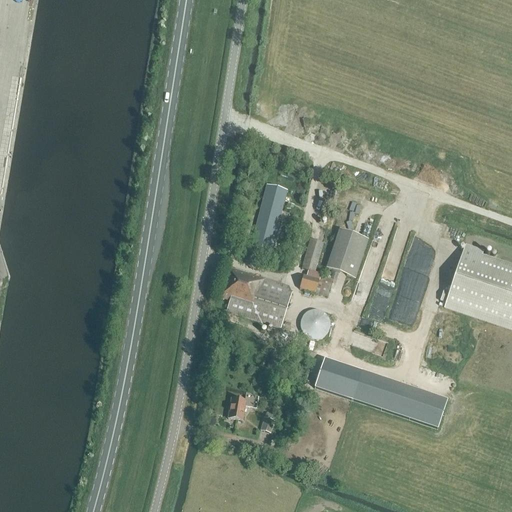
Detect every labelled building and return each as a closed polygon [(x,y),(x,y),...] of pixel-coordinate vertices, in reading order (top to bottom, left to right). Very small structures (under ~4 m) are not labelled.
[(251,247),(271,252),(279,222),(286,192),(266,187),(251,247)] [(328,270),(355,279),(368,241),(340,231),(328,270)] [(299,290),(327,298),(332,281),(320,277),(321,276),(315,274),(323,245),(310,240),(301,270),(309,272),(307,278),(303,277),(299,290)] [(444,311),(511,333),(511,266),(482,257),(483,252),(466,246),(444,311)] [(229,302),(226,313),(280,330),(292,289),(227,269),(218,298),(229,302)] [(330,326),(330,322),(329,319),(327,316),(325,314),(322,311),(320,310),(317,309),(313,309),(311,309),(308,310),(304,312),(302,314),(300,317),(298,320),(297,323),(297,326),(297,329),(298,332),(300,336),(302,338),(305,340),(307,341),(312,343),(316,343),(319,342),(323,340),(325,338),(328,335),(329,332),(330,329),(330,326)] [(274,370),(273,373),(282,376),(288,357),(273,352),(267,369),(274,370)] [(361,375),(322,362),(313,391),(352,403),(361,375)] [(228,420),(242,422),(245,403),(231,400),(228,420)] [(261,431),(270,434),(274,422),(264,419),(261,431)]
